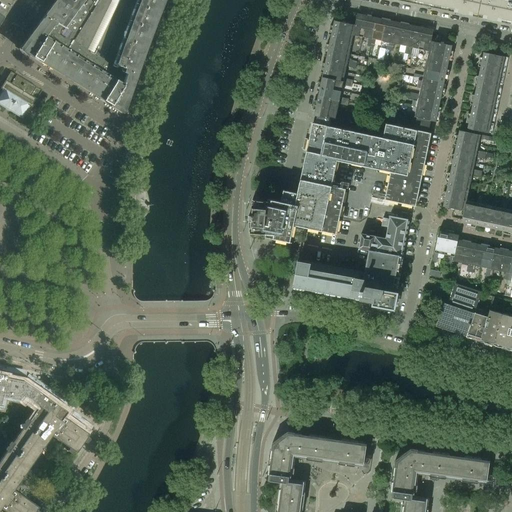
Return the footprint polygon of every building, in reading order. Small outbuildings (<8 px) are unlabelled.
[(82,6),(71,0),(56,0),(50,9),(71,21),(82,6)] [(103,60),(109,43),(116,26),(122,8),(125,0),(86,0),(82,6),(71,21),(66,29),(62,27),(57,35),(53,41),(68,50),(84,60),(99,70),(105,61),(103,60)] [(155,22),(161,4),(150,0),(125,0),(122,8),(155,22)] [(511,0),(398,0),(404,1),(405,1),(405,0),(407,1),(407,0),(413,0),(415,0),(420,1),(421,1),(428,3),(427,5),(430,5),(429,7),(430,7),(439,9),(440,9),(440,6),(447,7),(446,9),(448,9),(449,10),(451,10),(452,8),(458,9),(458,11),(458,13),(459,13),(467,15),(468,15),(468,14),(470,14),(471,12),(477,13),(485,15),(484,17),(486,17),(486,19),(487,19),(496,21),(497,21),(497,19),(497,18),(504,19),(503,21),(505,21),(506,22),(508,22),(509,20),(511,20),(511,0)] [(155,22),(122,8),(116,26),(148,39),(155,22)] [(66,29),(71,21),(50,9),(39,24),(57,35),(62,27),(66,29)] [(367,15),(357,13),(355,25),(353,35),(362,37),(367,15)] [(376,17),(367,15),(362,37),(368,38),(367,45),(370,46),(376,17)] [(385,19),(376,17),(370,46),(374,47),(375,39),(381,41),(385,19)] [(395,21),(385,19),(381,41),(387,42),(385,49),(389,50),(395,21)] [(331,33),(330,39),(351,44),(353,35),(355,25),(334,20),(333,26),(330,26),(329,33),(331,33)] [(404,23),(395,21),(389,50),(392,51),(394,43),(400,45),(404,23)] [(414,25),(404,23),(400,45),(406,46),(404,53),(407,54),(414,25)] [(53,41),(57,35),(39,24),(22,47),(23,51),(40,61),(53,41)] [(423,28),(414,25),(407,54),(411,55),(413,47),(419,49),(423,28)] [(148,39),(116,26),(109,43),(142,56),(148,39)] [(433,30),(423,28),(419,49),(428,51),(430,41),(431,41),(433,30)] [(351,44),(330,39),(329,45),(326,45),(325,52),(327,52),(326,58),(328,58),(356,64),(357,61),(348,59),(351,44)] [(55,71),(68,50),(53,41),(40,61),(55,71)] [(451,45),(431,41),(430,41),(428,51),(426,60),(447,64),(449,58),(451,59),(453,52),(450,52),(451,45)] [(136,73),(142,56),(109,43),(103,60),(105,61),(136,73)] [(71,81),(84,60),(68,50),(55,71),(71,81)] [(508,57),(486,52),(484,52),(482,58),(479,58),(478,65),(481,65),(479,72),(481,72),(494,75),(504,77),(508,57)] [(356,64),(328,58),(326,58),(324,64),(322,64),(320,70),(323,71),(322,77),(324,77),(352,83),(353,80),(344,78),(346,66),(355,68),(356,64)] [(86,90),(99,70),(84,60),(71,81),(86,90)] [(447,64),(426,60),(423,75),(414,73),(413,76),(443,83),(444,77),(447,78),(449,71),(446,70),(447,64)] [(123,110),(136,73),(105,61),(99,70),(86,90),(119,111),(123,110)] [(16,75),(11,72),(6,80),(5,80),(0,88),(3,90),(0,95),(0,103),(6,107),(6,108),(5,108),(6,109),(7,109),(7,108),(11,110),(10,111),(11,112),(12,112),(12,111),(22,117),(29,106),(32,107),(37,99),(36,99),(42,91),(36,87),(17,75),(16,75)] [(494,75),(481,72),(479,72),(478,77),(475,77),(474,84),(477,84),(476,90),(478,90),(500,95),(504,77),(494,75)] [(443,83),(413,76),(412,80),(421,82),(419,94),(410,92),(409,95),(439,102),(440,96),(443,96),(445,90),(442,89),(443,83)] [(352,83),(324,77),(322,77),(320,83),(318,82),(317,89),(319,90),(318,96),(320,96),(348,102),(349,99),(340,97),(342,85),(351,87),(352,83)] [(496,114),(500,95),(478,90),(476,90),(474,96),(471,95),(470,102),(473,103),(472,108),(474,109),(496,114)] [(439,102),(409,95),(408,99),(417,101),(415,113),(406,111),(405,115),(416,117),(430,120),(435,121),(436,115),(439,115),(441,108),(438,108),(439,102)] [(348,102),(320,96),(318,96),(316,102),(314,101),(313,108),(315,108),(315,110),(314,115),(316,115),(317,116),(331,119),(344,121),(345,117),(336,116),(338,104),(347,106),(348,102)] [(496,114),(474,109),(472,108),(470,115),(467,114),(466,121),(469,122),(468,128),(469,128),(492,133),(496,114)] [(335,232),(345,188),(331,185),(336,159),(390,171),(384,199),(415,206),(431,132),(428,132),(429,126),(430,120),(416,117),(415,123),(414,129),(386,123),(383,137),(329,125),(330,122),(331,119),(317,116),(316,119),(315,123),(313,123),(298,193),(284,190),(282,201),(271,198),(271,201),(253,198),(250,215),(250,232),(274,233),(273,237),(288,241),(292,223),(335,232)] [(489,136),(461,130),(459,130),(458,136),(455,136),(454,142),(456,143),(455,149),(457,149),(485,155),(486,152),(477,150),(479,138),(488,140),(489,136)] [(485,155),(457,149),(455,149),(454,155),(451,154),(450,161),(452,162),(451,168),(453,168),(481,174),(482,171),(473,169),(475,157),(484,159),(485,155)] [(481,174),(453,168),(451,168),(450,174),(447,173),(446,180),(448,181),(447,187),(468,191),(472,176),(481,178),(481,174)] [(443,206),(464,210),(466,200),(468,191),(447,187),(446,193),(443,192),(442,199),(444,199),(443,206)] [(466,200),(464,210),(461,221),(467,223),(467,225),(474,227),(474,224),(481,225),(487,195),(484,195),(482,204),(466,200)] [(490,196),(487,195),(481,225),(486,227),(486,229),(493,231),(493,228),(499,229),(506,199),(502,199),(500,208),(488,205),(490,196)] [(509,200),(506,199),(499,229),(505,231),(505,233),(511,235),(511,232),(511,210),(507,209),(509,200)] [(263,265),(262,269),(263,269),(263,277),(265,277),(265,281),(266,281),(266,285),(281,288),(282,284),(293,285),(361,298),(363,298),(373,300),(372,304),(378,305),(378,306),(385,309),(392,309),(395,309),(399,291),(396,290),(402,256),(401,256),(407,219),(398,217),(392,216),(389,216),(389,219),(383,218),(381,226),(387,227),(385,237),(361,233),(359,248),(369,250),(365,272),(298,260),(297,260),(298,254),(296,254),(296,255),(292,254),(291,254),(292,253),(291,253),(289,253),(289,255),(287,255),(287,254),(272,252),(271,255),(269,255),(269,256),(270,257),(269,259),(266,259),(264,265),(263,265)] [(439,230),(438,233),(432,261),(436,262),(438,253),(450,255),(448,264),(451,265),(452,265),(457,239),(458,237),(458,234),(452,233),(452,231),(446,229),(445,231),(439,230)] [(466,241),(457,239),(452,265),(451,265),(450,268),(454,268),(456,261),(462,263),(466,241)] [(476,243),(466,241),(462,263),(468,264),(466,271),(470,272),(476,243)] [(485,245),(476,243),(470,272),(473,272),(475,265),(480,266),(485,245)] [(494,247),(485,245),(480,266),(486,268),(485,275),(488,276),(494,247)] [(504,249),(494,247),(488,276),(492,276),(493,269),(499,270),(504,249)] [(511,258),(511,251),(504,249),(499,270),(506,272),(504,279),(507,280),(511,258)] [(481,291),(455,283),(448,304),(443,302),(435,325),(466,336),(475,310),(481,291)] [(493,344),(502,313),(490,309),(489,312),(487,317),(480,340),(493,344)] [(487,317),(489,312),(482,310),(481,312),(475,310),(466,336),(480,340),(487,317)] [(502,313),(493,344),(506,348),(511,324),(511,315),(502,313)] [(33,388),(23,381),(6,378),(6,376),(0,374),(0,404),(0,405),(2,396),(19,399),(22,395),(26,397),(33,388)] [(67,412),(33,388),(26,397),(39,406),(29,421),(51,435),(69,448),(67,450),(68,451),(71,453),(72,453),(74,451),(76,453),(89,434),(74,423),(64,416),(67,412)] [(29,421),(26,425),(24,429),(22,428),(12,442),(13,443),(10,448),(32,462),(51,435),(29,421)] [(363,464),(365,456),(366,443),(366,442),(341,438),(341,440),(326,438),(326,436),(288,431),(272,443),(270,457),(272,457),(271,464),(269,464),(268,473),(269,474),(269,479),(281,481),(289,482),(289,481),(293,454),(298,455),(298,457),(306,458),(306,459),(314,461),(315,457),(346,462),(346,465),(355,466),(355,465),(363,466),(363,464)] [(32,462),(10,448),(8,451),(6,450),(0,459),(0,487),(9,494),(10,493),(13,489),(32,462)] [(427,511),(428,509),(427,508),(428,501),(426,500),(412,498),(416,471),(421,472),(421,474),(429,475),(428,476),(438,477),(438,474),(470,478),(469,482),(478,483),(478,482),(486,483),(486,481),(489,460),(489,459),(464,455),(464,457),(449,455),(449,453),(410,448),(395,459),(393,474),(395,474),(393,481),(392,481),(391,490),(392,490),(392,496),(404,498),(401,511),(427,511)] [(298,511),(301,500),(304,501),(305,492),(304,492),(305,484),(303,484),(303,483),(289,481),(289,482),(281,481),(278,505),(279,505),(278,511),(298,511)] [(34,511),(38,507),(18,493),(15,491),(13,489),(10,493),(9,494),(0,487),(0,508),(5,511),(34,511)]
